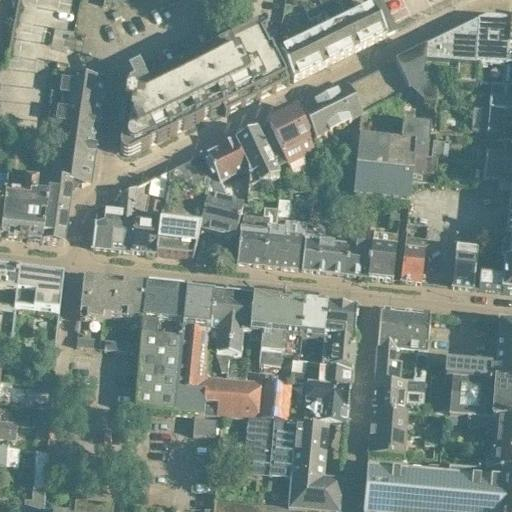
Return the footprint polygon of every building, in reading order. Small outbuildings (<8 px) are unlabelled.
[(74,36),(80,0),(16,0),(3,69),(0,68),(0,136),(47,141),(56,77),(57,66),(47,63),(49,57),(50,52),(52,39),(53,33),(74,36)] [(330,0),(319,0),(317,1),(320,9),(323,9),(333,4),(330,0)] [(348,0),(340,0),(337,2),(347,22),(344,24),(358,52),(386,38),(372,10),(357,17),(348,0)] [(366,0),(372,10),(386,38),(397,32),(381,0),(366,0)] [(279,57),(293,84),(358,52),(344,24),(334,4),(333,4),(323,9),(320,9),(302,8),(309,22),(325,14),(333,30),(279,57)] [(121,18),(118,12),(111,15),(114,21),(121,18)] [(475,65),(507,67),(511,23),(487,22),(477,25),(475,65)] [(124,121),(119,149),(119,150),(119,151),(120,152),(120,153),(120,154),(121,155),(122,156),(124,158),(126,158),(128,158),(130,158),(222,113),(225,118),(288,86),(274,58),(280,30),(260,26),(259,25),(143,82),(138,71),(128,77),(133,87),(128,89),(127,96),(125,96),(124,109),(122,108),(120,120),(124,121)] [(477,25),(428,49),(424,81),(438,83),(474,86),(475,65),(477,25)] [(436,109),(438,83),(424,81),(428,49),(395,65),(408,96),(424,109),(433,109),(436,109)] [(408,96),(395,65),(385,70),(400,100),(408,96)] [(385,70),(376,74),(390,104),(400,100),(385,70)] [(366,79),(381,109),(390,104),(376,74),(366,79)] [(54,153),(49,184),(41,245),(63,248),(72,187),(80,188),(82,173),(92,174),(105,84),(64,79),(54,153)] [(366,79),(357,84),(371,114),(381,109),(366,79)] [(347,88),(362,118),(371,114),(357,84),(347,88)] [(491,87),(489,114),(511,115),(511,88),(506,88),(491,87)] [(347,88),(301,111),(315,140),(339,129),(362,118),(347,88)] [(287,118),(278,123),(268,128),(282,156),(287,167),(298,162),(307,157),(316,152),(296,114),(287,118)] [(511,115),(489,114),(487,137),(505,139),(507,122),(511,122),(511,115)] [(360,137),(356,167),(413,174),(415,162),(426,163),(430,128),(402,125),(400,142),(360,137)] [(257,133),(236,143),(249,173),(248,194),(258,189),(279,179),(275,171),(257,133)] [(199,231),(200,231),(235,240),(243,204),(232,202),(224,184),(249,173),(236,143),(202,160),(213,182),(210,193),(209,199),(208,199),(199,231)] [(434,143),(433,160),(444,161),(445,144),(434,143)] [(487,153),(486,168),(511,170),(511,145),(504,144),(503,155),(487,153)] [(202,160),(179,171),(187,188),(210,193),(213,182),(202,160)] [(411,186),(412,186),(413,176),(413,174),(356,167),(353,197),(409,202),(411,186)] [(505,194),(511,195),(511,194),(511,170),(486,168),(485,181),(499,182),(498,194),(505,194)] [(179,171),(167,176),(168,178),(159,226),(156,258),(193,262),(200,231),(199,231),(208,199),(209,199),(210,193),(187,188),(179,171)] [(436,175),(413,176),(412,186),(435,188),(436,175)] [(167,176),(141,190),(137,191),(134,223),(136,223),(133,255),(156,258),(159,226),(168,178),(167,176)] [(0,241),(41,245),(49,184),(7,179),(0,241)] [(258,189),(248,194),(247,200),(260,201),(258,189)] [(108,253),(133,255),(136,223),(134,223),(137,191),(119,200),(120,201),(118,217),(112,216),(108,253)] [(504,204),(505,194),(498,194),(483,192),(482,202),(504,204)] [(241,228),(236,267),(264,270),(267,235),(268,228),(276,229),(277,222),(277,217),(289,218),(290,205),(278,203),(277,213),(263,211),(262,220),(244,218),(241,228)] [(309,214),(306,225),(306,227),(315,229),(318,216),(309,214)] [(92,251),(108,253),(112,216),(105,215),(104,225),(94,229),(92,251)] [(267,235),(264,270),(298,273),(302,238),(304,239),(306,227),(306,225),(285,223),(284,230),(276,229),(268,228),(267,235)] [(348,246),(345,278),(348,279),(353,279),(355,279),(360,280),(364,280),(369,281),(374,238),(374,233),(365,232),(364,244),(354,243),(354,247),(348,246)] [(374,238),(369,281),(392,284),(396,247),(397,240),(374,238)] [(301,274),(345,278),(348,246),(305,241),(301,274)] [(405,241),(400,284),(421,287),(426,243),(425,243),(405,241)] [(511,296),(511,243),(507,243),(507,244),(502,249),(501,262),(505,266),(503,284),(479,281),(478,293),(511,296)] [(456,250),(451,290),(473,292),(474,281),(473,281),(477,248),(468,247),(467,252),(456,250)] [(0,312),(14,314),(14,312),(18,275),(0,273),(0,312)] [(14,312),(58,317),(59,317),(59,314),(63,284),(63,280),(18,275),(14,312)] [(101,320),(142,324),(145,289),(87,283),(83,286),(79,322),(100,325),(101,320)] [(175,418),(184,293),(145,289),(142,324),(139,347),(139,356),(134,415),(153,416),(169,417),(175,418)] [(208,352),(213,296),(184,293),(175,418),(203,420),(203,419),(205,394),(206,381),(204,381),(207,352),(208,352)] [(233,298),(213,296),(208,352),(215,352),(214,357),(220,375),(226,375),(225,379),(226,379),(227,371),(226,371),(227,358),(228,358),(233,298)] [(254,301),(233,298),(228,358),(239,359),(242,335),(250,336),(254,301)] [(300,342),(301,342),(305,306),(265,302),(254,301),(250,336),(261,338),(257,369),(279,371),(280,358),(298,360),(300,342)] [(327,308),(305,306),(301,342),(311,343),(308,366),(321,368),(323,339),(327,308)] [(356,312),(327,308),(323,339),(321,368),(321,369),(351,371),(356,312)] [(380,314),(374,384),(400,386),(400,385),(396,385),(398,366),(394,365),(395,353),(408,354),(411,318),(380,314)] [(374,384),(373,394),(405,397),(405,395),(424,397),(424,388),(430,320),(411,318),(408,354),(418,355),(418,359),(415,359),(413,385),(413,386),(404,386),(400,385),(400,386),(374,384)] [(511,328),(499,327),(496,374),(490,374),(491,370),(446,366),(445,381),(452,382),(451,388),(446,388),(444,409),(428,408),(427,418),(449,420),(511,424),(511,328)] [(94,343),(77,341),(76,350),(93,352),(94,343)] [(103,353),(139,356),(139,347),(104,344),(103,353)] [(240,372),(227,371),(226,379),(246,381),(247,376),(240,375),(240,372)] [(306,386),(350,391),(351,374),(319,372),(319,379),(291,377),(291,385),(306,386)] [(40,379),(39,387),(53,388),(53,383),(54,380),(40,379)] [(246,422),(245,423),(259,424),(263,388),(255,387),(244,384),(206,381),(205,394),(203,419),(221,420),(246,422)] [(328,426),(346,427),(350,391),(306,386),(304,416),(303,423),(314,424),(328,426)] [(52,397),(53,388),(39,387),(39,396),(52,397)] [(263,388),(259,424),(287,427),(290,390),(289,390),(263,388)] [(373,394),(371,414),(404,416),(404,407),(423,408),(424,397),(405,395),(405,397),(373,394)] [(49,437),(51,411),(38,410),(36,436),(49,437)] [(370,435),(406,438),(407,417),(404,416),(371,414),(370,435)] [(494,453),(511,453),(511,424),(449,420),(449,426),(496,430),(494,453)] [(0,423),(0,431),(18,434),(18,425),(0,423)] [(216,425),(194,423),(193,439),(214,441),(215,441),(216,425)] [(339,511),(341,484),(323,482),(327,430),(297,428),(287,427),(259,424),(245,423),(241,478),(289,482),(287,510),(214,505),(212,511),(339,511)] [(0,431),(0,441),(17,443),(18,434),(0,431)] [(425,431),(424,440),(437,441),(438,432),(425,431)] [(404,460),(406,438),(370,435),(368,457),(404,460)] [(49,437),(36,436),(36,445),(49,446),(49,437)] [(437,449),(437,441),(424,440),(424,448),(437,449)] [(0,448),(0,470),(18,471),(18,468),(20,452),(0,448)] [(467,473),(511,476),(511,453),(494,453),(493,466),(468,464),(467,472),(467,473)] [(47,468),(48,457),(36,456),(35,475),(47,476),(47,468)] [(511,511),(511,476),(467,473),(467,472),(428,469),(428,477),(425,477),(425,476),(423,476),(423,477),(366,472),(363,511),(511,511)] [(46,483),(47,476),(35,475),(34,492),(45,493),(46,483)] [(111,511),(112,506),(93,504),(75,503),(73,511),(111,511)]
